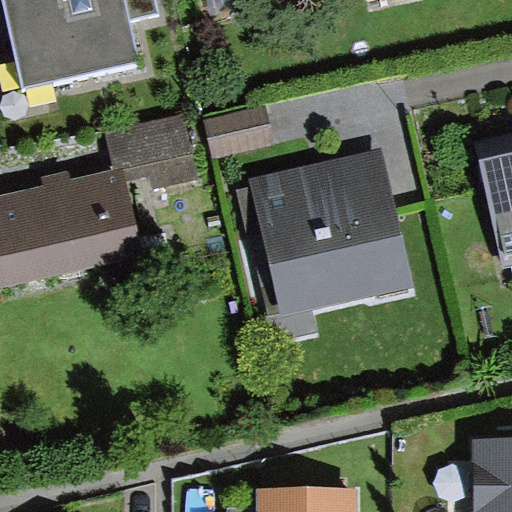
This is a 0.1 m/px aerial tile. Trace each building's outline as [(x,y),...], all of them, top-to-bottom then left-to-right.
[(6,0),(26,89),(137,64),(128,21),(158,15),(154,0),(6,0)] [(196,178),(183,116),(109,131),(116,168),(125,166),(127,177),(154,172),(156,186),(196,178)] [(271,152),(264,122),(214,134),(221,164),(271,152)] [(511,159),(484,166),(511,270),(511,269),(511,159)] [(43,185),(0,195),(0,285),(143,252),(127,177),(125,166),(73,179),(70,172),(54,176),(42,179),(43,185)] [(261,199),(289,322),(408,294),(380,171),(362,175),(261,199)] [(511,511),(511,454),(470,453),(467,511),(511,511)] [(357,511),(357,501),(259,498),(258,511),(357,511)]
